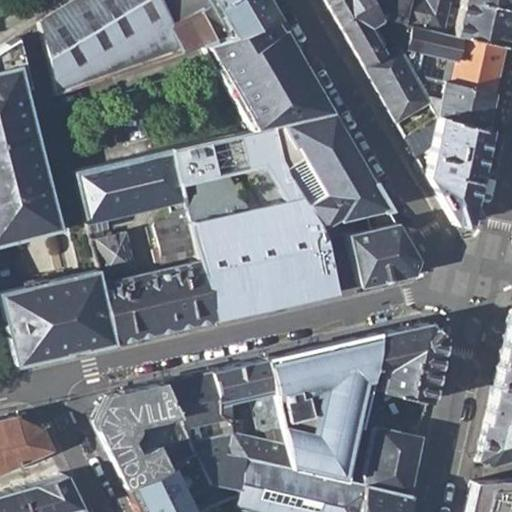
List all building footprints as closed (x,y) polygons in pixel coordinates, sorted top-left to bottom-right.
[(69,0),(37,20),(44,50),(54,92),(198,42),(211,38),(198,9),(169,21),(156,0),(69,0)] [(210,0),(156,0),(169,21),(198,9),(213,3),(210,0)] [(210,0),(213,3),(229,32),(269,18),(273,17),(263,0),(210,0)] [(329,0),(323,3),(359,65),(381,52),(365,24),(377,16),(368,0),(329,0)] [(368,0),(377,16),(403,22),(408,23),(414,24),(442,31),(450,32),(457,3),(449,2),(441,0),(368,0)] [(511,0),(457,0),(457,3),(450,32),(458,34),(502,45),(511,0)] [(198,9),(211,38),(229,32),(213,3),(198,9)] [(491,93),(502,45),(458,34),(450,32),(442,31),(414,24),(408,23),(377,16),(390,36),(395,44),(412,74),(447,82),(491,93)] [(321,98),(291,47),(279,26),(275,28),(269,18),(229,32),(211,38),(198,42),(248,129),(267,125),(324,112),(317,100),(321,98)] [(14,35),(0,43),(0,133),(11,131),(31,126),(18,78),(24,77),(19,56),(14,35)] [(392,122),(427,101),(424,96),(412,74),(395,44),(381,52),(359,65),(392,122)] [(484,128),(491,93),(447,82),(441,81),(437,98),(424,96),(427,101),(434,116),(484,128)] [(414,258),(356,159),(329,166),(324,145),(345,141),(328,111),(324,112),(267,125),(275,157),(278,163),(296,153),(318,192),(301,201),(316,227),(326,221),(363,213),(366,228),(343,233),(355,285),(408,272),(414,258)] [(463,221),(484,128),(434,116),(401,137),(413,157),(425,150),(420,170),(450,223),(463,221)] [(248,129),(237,132),(170,147),(180,193),(183,206),(193,251),(194,257),(208,318),(330,290),(317,229),(316,227),(301,201),(278,163),(275,157),(267,125),(248,129)] [(0,229),(18,226),(53,218),(31,126),(11,131),(0,133),(0,229)] [(329,166),(356,159),(345,141),(324,145),(329,166)] [(170,147),(72,169),(81,211),(83,216),(180,193),(170,147)] [(193,251),(183,206),(168,209),(170,217),(152,221),(150,225),(155,247),(150,248),(152,261),(193,251)] [(93,259),(96,274),(130,266),(120,230),(101,234),(99,226),(85,228),(93,259)] [(111,340),(208,318),(194,257),(188,259),(188,264),(105,283),(104,278),(97,280),(111,340)] [(7,344),(12,362),(111,340),(97,280),(96,274),(93,259),(0,279),(0,309),(3,309),(5,317),(3,320),(2,326),(9,332),(12,342),(7,344)] [(511,304),(507,310),(482,420),(511,412),(511,304)] [(415,322),(373,332),(366,363),(376,365),(381,366),(377,389),(424,399),(438,336),(423,321),(415,322)] [(280,442),(285,467),(338,478),(350,423),(353,424),(362,386),(366,363),(373,332),(262,357),(277,428),(280,442)] [(255,433),(277,428),(262,357),(207,369),(212,404),(224,402),(224,401),(246,395),(255,433)] [(371,388),(376,365),(366,363),(362,386),(371,388)] [(206,482),(234,488),(241,456),(223,453),(226,430),(227,430),(224,402),(212,404),(207,369),(183,375),(159,380),(191,451),(206,482)] [(89,420),(120,486),(191,451),(159,380),(102,393),(89,420)] [(474,458),(486,464),(511,457),(511,412),(482,420),(474,458)] [(0,468),(17,460),(47,447),(38,427),(23,420),(11,413),(0,415),(0,468)] [(358,482),(403,493),(416,436),(370,426),(358,482)] [(241,456),(285,467),(280,442),(227,430),(226,430),(223,453),(241,456)] [(132,511),(194,511),(233,493),(234,488),(206,482),(191,451),(120,486),(132,511)] [(241,456),(234,488),(233,493),(230,506),(256,511),(398,511),(403,493),(358,482),(338,478),(285,467),(241,456)] [(0,511),(51,511),(76,506),(59,471),(24,481),(0,488),(0,511)] [(511,511),(511,475),(469,478),(461,511),(511,511)]
